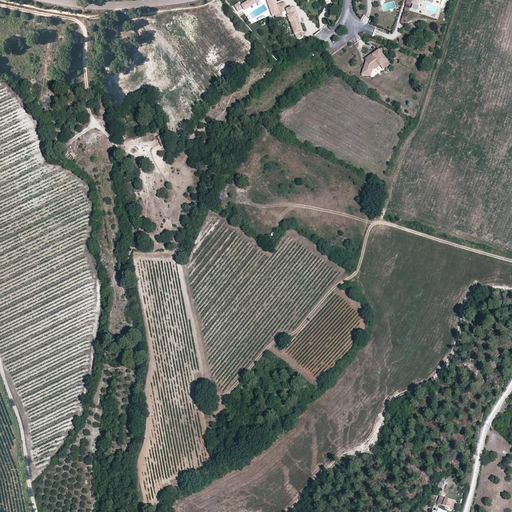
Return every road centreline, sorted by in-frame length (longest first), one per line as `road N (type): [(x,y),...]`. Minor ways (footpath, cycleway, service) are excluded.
road 1 (track): [(0,5),(78,22),(84,107),(95,123)]
road 2 (track): [(35,511),(20,422),(0,368)]
road 3 (residential): [(464,511),(484,428),(511,382)]
road 4 (tertiary): [(180,0),(49,0)]
